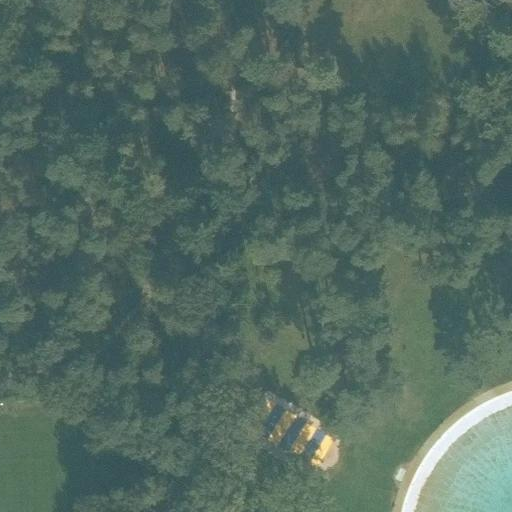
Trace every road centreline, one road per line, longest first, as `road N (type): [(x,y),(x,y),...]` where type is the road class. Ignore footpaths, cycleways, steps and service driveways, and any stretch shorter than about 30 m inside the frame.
road 1 (track): [(511,195),(234,231)]
road 2 (track): [(234,231),(229,0)]
